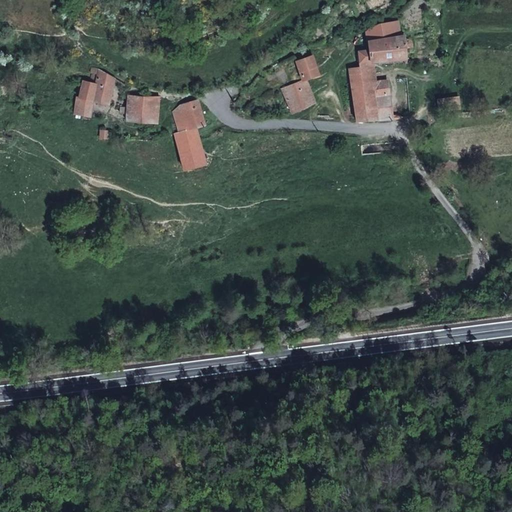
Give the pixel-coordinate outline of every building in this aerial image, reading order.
[(405,33),(370,36),(372,45),(364,47),(365,63),(350,65),(358,121),(391,117),(389,98),(387,79),(376,80),(374,61),(407,55),(407,47),(413,46),(413,37),(405,38),(405,33)] [(83,97),(81,113),(80,117),(99,119),(102,102),(120,104),(124,79),(116,75),(108,67),(106,82),(91,80),(89,98),(83,97)] [(289,87),(299,110),(300,114),(322,105),(312,79),(289,87)] [(160,126),(165,98),(161,95),(136,93),(134,106),(129,105),(128,116),(132,116),(132,122),(160,126)] [(212,121),(209,101),(183,107),(186,126),(181,127),(191,170),(213,164),(204,123),(212,121)] [(110,133),(102,130),(100,139),(109,140),(110,133)]
